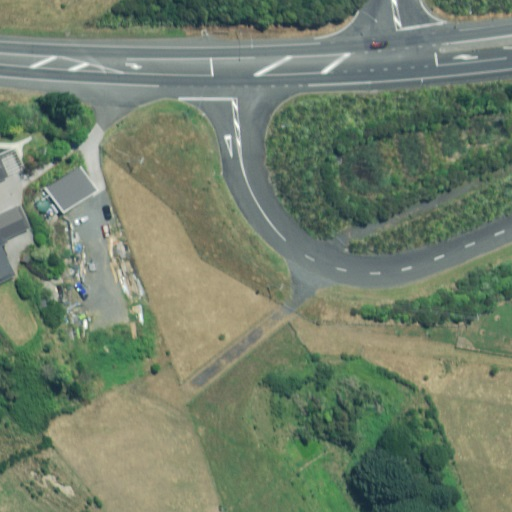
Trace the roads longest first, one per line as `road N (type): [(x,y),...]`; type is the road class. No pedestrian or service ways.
road 1 (unclassified): [(511,228),(374,273),(325,261),(284,237),(259,205),(245,164),(239,64)]
road 2 (secondary): [(239,64),(0,56)]
road 3 (track): [(317,256),(343,237),(511,170)]
road 4 (secondary): [(407,55),(239,64)]
